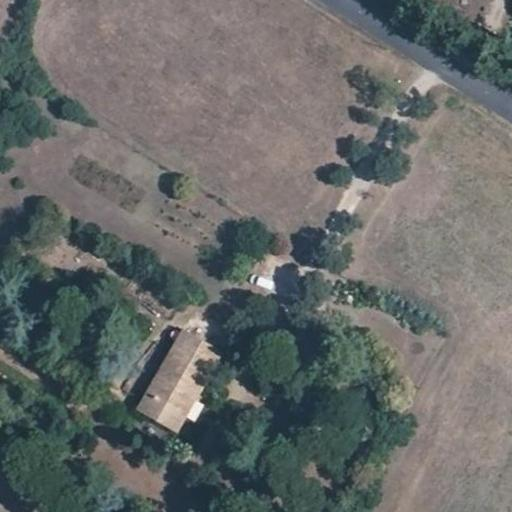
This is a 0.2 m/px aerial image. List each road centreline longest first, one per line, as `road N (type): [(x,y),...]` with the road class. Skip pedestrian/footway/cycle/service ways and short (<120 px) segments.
road 1 (unknown): [(427,59),(268,297)]
road 2 (tertiary): [(334,0),(511,112)]
